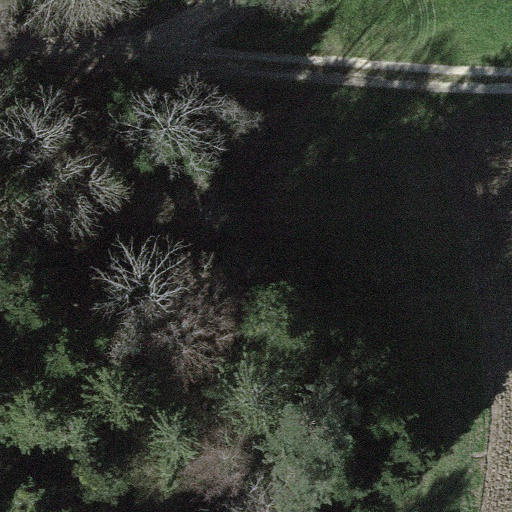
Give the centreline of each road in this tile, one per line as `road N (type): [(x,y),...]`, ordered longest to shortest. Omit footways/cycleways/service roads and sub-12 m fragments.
road 1 (track): [(0,43),(511,78)]
road 2 (track): [(122,53),(246,0)]
